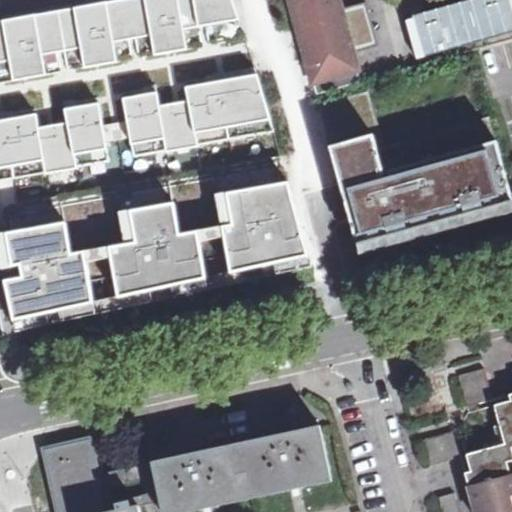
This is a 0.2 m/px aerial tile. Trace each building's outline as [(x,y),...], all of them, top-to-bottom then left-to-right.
[(235,0),(131,0),(0,21),(0,82),(247,43),(235,0)] [(290,0),(317,94),(361,82),(338,0),(290,0)] [(511,0),(489,0),(409,23),(421,64),(511,38),(511,0)] [(267,75),(0,125),(0,188),(279,136),(267,75)] [(369,90),(320,105),(336,161),(385,146),(369,90)] [(511,194),(489,116),(404,141),(431,235),(511,211),(511,194)] [(385,146),(336,161),(363,254),(431,235),(404,141),(385,146)] [(0,226),(0,303),(4,326),(312,267),(288,144),(0,199),(0,218),(1,226),(0,226)] [(468,407),(494,400),(485,369),(459,376),(468,407)] [(511,394),(510,395),(511,401),(495,406),(500,425),(495,426),(499,441),(485,445),(486,450),(467,455),(472,472),(466,474),(469,487),(511,475),(511,394)] [(318,428),(244,445),(255,494),(329,477),(318,428)] [(430,466),(461,457),(454,431),(423,440),(430,466)] [(104,505),(88,437),(41,448),(55,511),(72,511),(76,511),(104,505)] [(244,445),(155,465),(165,511),(175,511),(255,494),(244,445)] [(511,511),(511,475),(469,487),(475,506),(483,504),(485,511),(511,511)] [(460,511),(455,493),(439,497),(443,511),(460,511)] [(76,511),(133,511),(131,498),(104,505),(76,511)]
